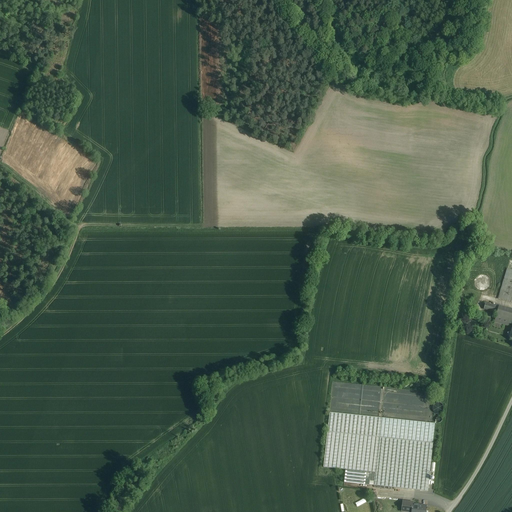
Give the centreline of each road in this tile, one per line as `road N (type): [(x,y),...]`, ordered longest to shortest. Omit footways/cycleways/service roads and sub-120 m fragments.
road 1 (track): [(0,331),(50,285),(77,227),(202,226)]
road 2 (unclassified): [(511,402),(450,511)]
